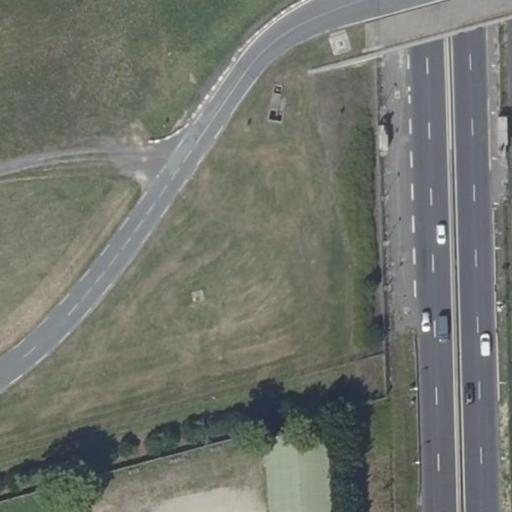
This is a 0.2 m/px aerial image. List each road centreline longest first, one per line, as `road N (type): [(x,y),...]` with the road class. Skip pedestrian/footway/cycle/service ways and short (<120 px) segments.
road 1 (trunk): [(482,511),(469,0)]
road 2 (trunk): [(426,0),(439,511)]
road 3 (track): [(184,166),(143,159),(0,168)]
